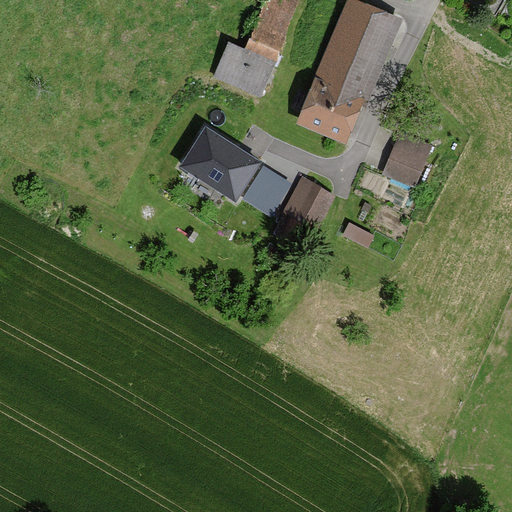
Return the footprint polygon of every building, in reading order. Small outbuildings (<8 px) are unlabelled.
[(260,102),(299,4),(289,0),(270,0),(249,53),(230,45),(215,84),(260,102)] [(404,25),(351,1),(342,21),(323,13),(307,47),(332,58),(299,130),(347,151),(404,25)] [(434,145),(403,133),(384,180),(415,192),(434,145)] [(259,166),(208,135),(184,174),(236,205),(259,166)] [(470,168),(460,163),(454,174),(465,179),(470,168)] [(281,189),(287,177),(276,171),(270,183),(281,189)] [(315,242),(337,201),(303,183),(281,224),(315,242)]
